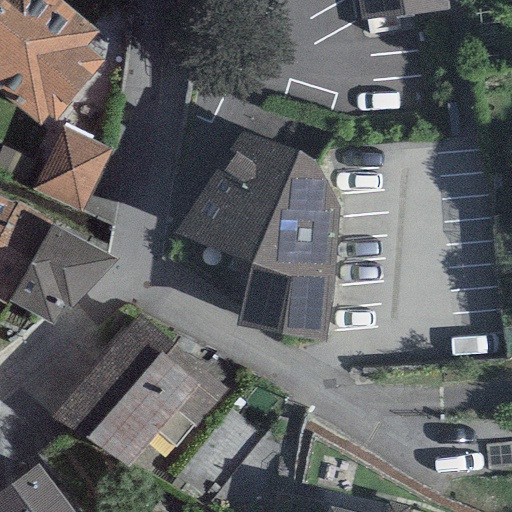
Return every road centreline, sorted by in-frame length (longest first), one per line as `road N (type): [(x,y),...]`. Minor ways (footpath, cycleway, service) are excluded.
road 1 (residential): [(144,263),(269,378),(382,424)]
road 2 (residential): [(144,263),(147,0)]
road 3 (residential): [(0,380),(144,263)]
